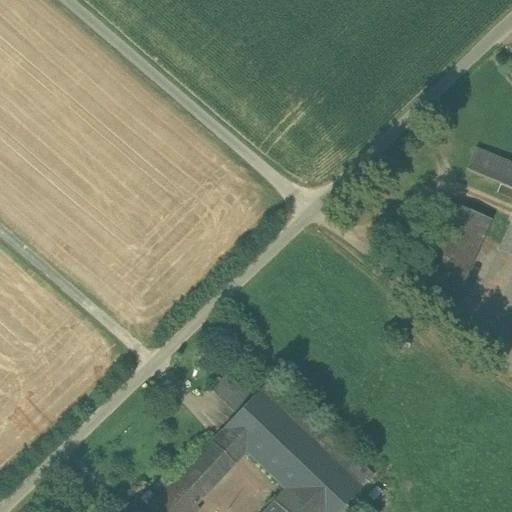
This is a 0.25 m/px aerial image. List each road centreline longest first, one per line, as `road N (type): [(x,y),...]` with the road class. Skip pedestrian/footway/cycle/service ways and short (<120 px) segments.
road 1 (unclassified): [(310,209),(0,509)]
road 2 (unclassified): [(310,209),(69,0)]
road 3 (unclassified): [(511,18),(310,209)]
road 4 (track): [(155,362),(0,227)]
